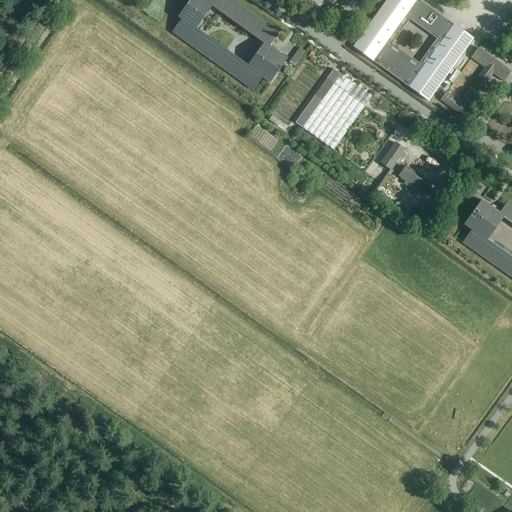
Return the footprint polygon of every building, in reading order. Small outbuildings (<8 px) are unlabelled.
[(253,90),(262,77),(270,83),(287,59),(269,46),(278,33),(232,0),(190,0),(178,17),(181,19),(172,32),(253,90)] [(463,53),(473,39),(454,25),(443,17),(419,0),(387,0),(353,47),(379,66),(382,68),(428,101),(451,69),(463,53)] [(293,66),(304,51),(299,48),(289,62),(293,66)] [(503,82),(509,73),(477,50),(471,58),(484,68),(459,102),(446,92),(440,101),(460,115),(461,116),(473,124),(479,116),(468,108),(493,74),(503,82)] [(321,101),(302,128),(333,150),(364,106),(368,101),(371,96),(340,74),(333,69),(327,79),(314,96),(321,101)] [(460,115),(457,120),(458,121),(469,129),(473,124),(461,116),(460,115)] [(418,143),(443,160),(446,155),(422,137),(418,143)] [(390,170),(405,150),(394,143),(380,163),(390,170)] [(424,194),(429,186),(404,168),(398,176),(424,194)] [(451,172),(436,192),(444,198),(458,178),(451,172)] [(472,193),(480,182),(475,178),(468,189),(472,193)] [(377,203),(380,197),(369,192),(366,197),(377,203)] [(499,213),(490,207),(481,200),(464,225),(471,230),(462,243),(511,278),(511,202),(508,200),(505,204),(501,211),(499,213)]
